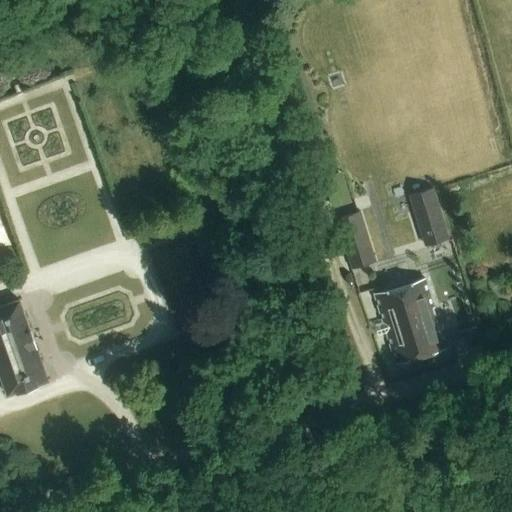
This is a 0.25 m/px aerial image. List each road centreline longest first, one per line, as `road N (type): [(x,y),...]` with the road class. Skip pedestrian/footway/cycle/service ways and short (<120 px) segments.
road 1 (track): [(5,511),(511,355)]
road 2 (track): [(377,398),(240,0)]
road 3 (track): [(144,468),(115,396),(67,390),(0,406)]
